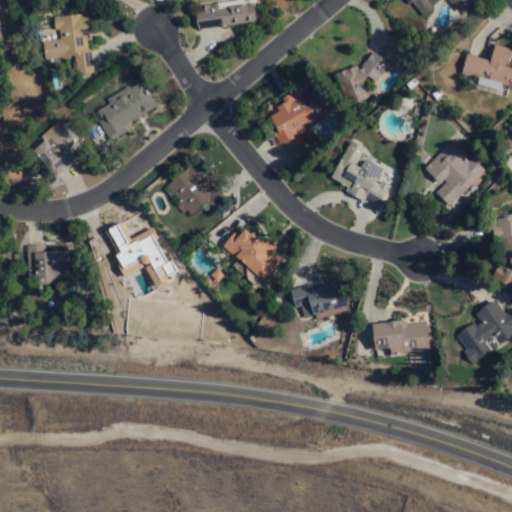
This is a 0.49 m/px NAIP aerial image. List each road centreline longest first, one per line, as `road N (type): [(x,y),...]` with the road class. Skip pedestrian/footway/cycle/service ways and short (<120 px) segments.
road 1 (secondary): [(0,377),(169,388),(342,416),(511,476)]
road 2 (residential): [(0,202),(56,207),(95,194),(325,0)]
road 3 (residential): [(147,26),(282,202),(345,239),(415,256)]
